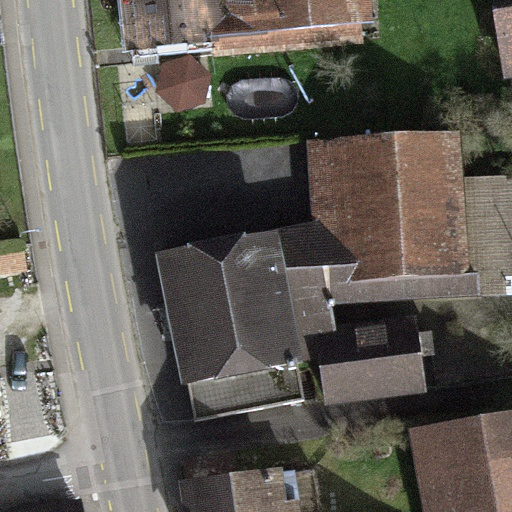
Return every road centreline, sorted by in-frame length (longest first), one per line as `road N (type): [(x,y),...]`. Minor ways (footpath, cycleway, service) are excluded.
road 1 (primary): [(118,456),(81,255),(52,0)]
road 2 (residential): [(118,456),(0,480)]
